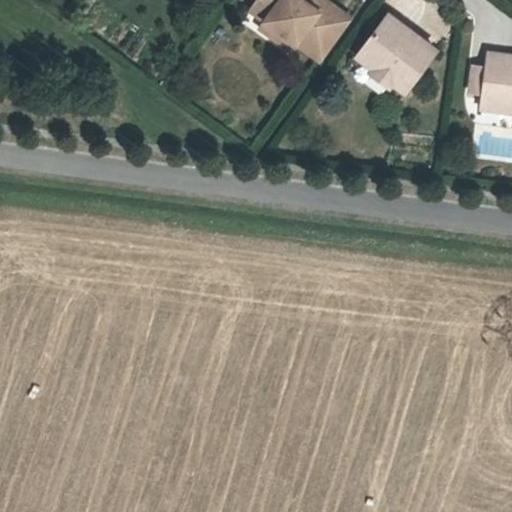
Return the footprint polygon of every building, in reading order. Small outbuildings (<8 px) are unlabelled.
[(298,44),(321,61),(351,19),(324,0),(305,0),(304,2),(301,0),(259,0),(251,11),(266,21),(298,44)] [(404,92),(435,50),(388,15),(357,57),(374,70),(377,66),(394,78),(391,82),(404,92)] [(298,44),(266,21),(259,31),(291,54),(298,44)] [(511,56),(488,54),(487,71),(484,93),(483,100),(501,102),(500,112),(511,113),(511,56)] [(391,82),(394,78),(377,66),(374,70),(372,74),(388,86),(391,82)] [(484,93),(487,71),(473,69),(470,91),(484,93)] [(482,110),(500,112),(501,102),(483,100),(482,110)]
